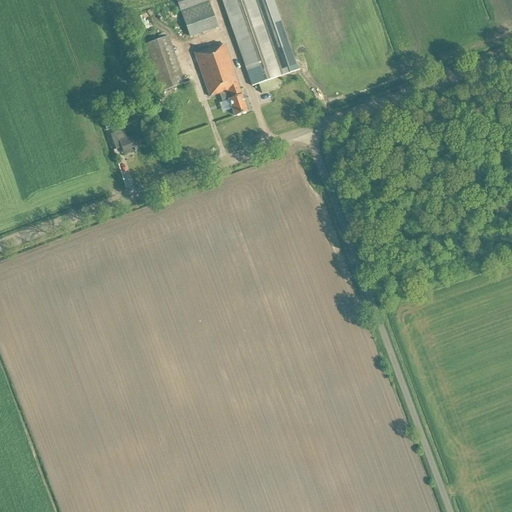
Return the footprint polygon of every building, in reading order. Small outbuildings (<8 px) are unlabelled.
[(176,0),(190,37),(218,28),(207,0),(176,0)] [(298,71),(273,0),(222,0),(253,86),(259,84),(262,94),(278,88),(275,79),(298,71)] [(160,92),(183,84),(167,37),(144,45),(160,92)] [(241,95),(238,86),(239,86),(224,43),(195,54),(210,97),(220,94),(223,102),(229,100),(235,116),(248,111),(242,95),(241,95)] [(110,112),(100,115),(102,123),(112,120),(110,112)] [(127,139),(124,130),(110,135),(116,150),(122,148),(124,154),(142,148),(137,135),(127,139)]
